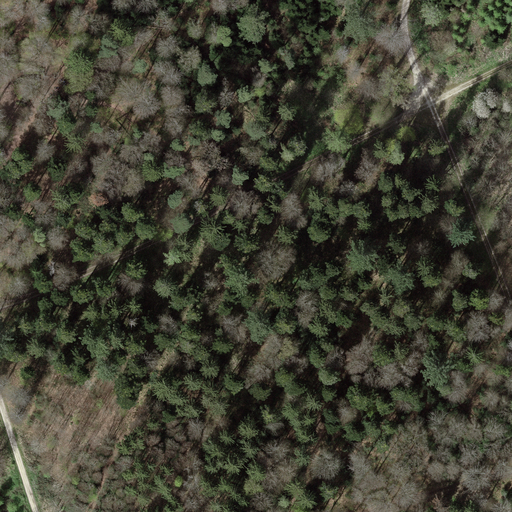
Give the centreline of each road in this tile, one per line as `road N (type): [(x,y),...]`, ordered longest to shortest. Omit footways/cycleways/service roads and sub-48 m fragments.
road 1 (track): [(434,101),(128,252),(0,303)]
road 2 (track): [(511,326),(434,101),(511,62)]
road 3 (track): [(358,511),(511,457)]
road 4 (track): [(0,389),(37,511)]
